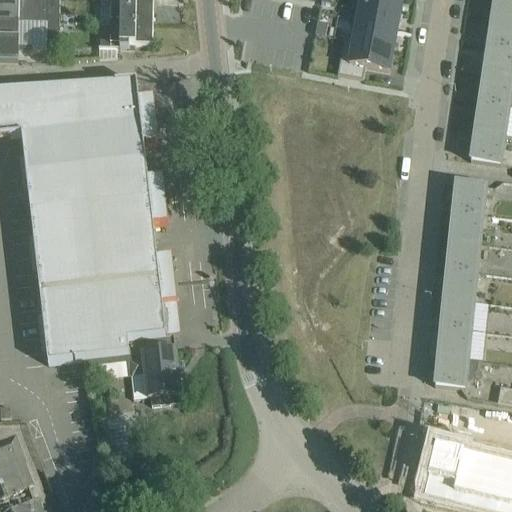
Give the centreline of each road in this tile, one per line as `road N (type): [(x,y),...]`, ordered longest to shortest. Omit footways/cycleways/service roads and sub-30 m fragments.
road 1 (tertiary): [(300,449),(254,375),(241,315),(207,0)]
road 2 (residential): [(402,402),(445,0)]
